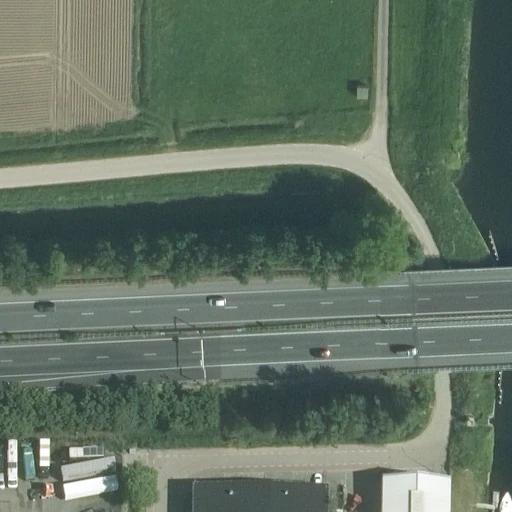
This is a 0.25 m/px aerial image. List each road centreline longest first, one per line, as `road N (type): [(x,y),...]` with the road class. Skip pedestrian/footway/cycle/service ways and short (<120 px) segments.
road 1 (unclassified): [(157,511),(160,485),(194,463),(404,455),(439,437),(434,260),(420,225),(395,186),(342,156),(0,180)]
road 2 (motorway): [(511,294),(0,319)]
road 3 (motorway): [(0,362),(511,338)]
